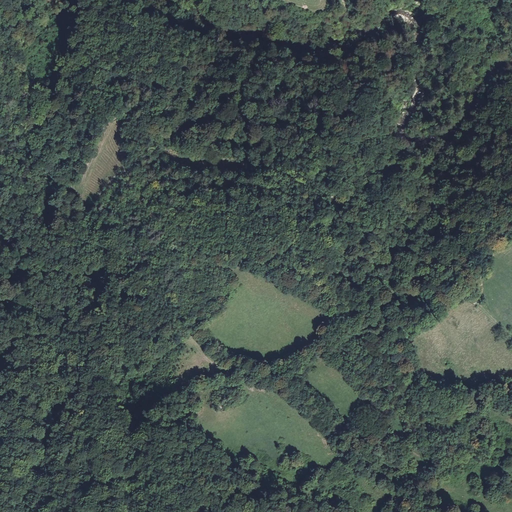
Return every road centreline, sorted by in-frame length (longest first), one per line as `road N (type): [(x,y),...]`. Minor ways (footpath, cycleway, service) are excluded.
road 1 (track): [(511,339),(469,300),(396,296),(326,236),(240,201),(200,200),(131,169),(80,208),(77,181),(111,116),(121,113),(170,152),(262,165),(325,192),(347,235)]
road 2 (track): [(97,325),(116,317),(174,249),(220,254),(274,271),(331,305),(426,387),(511,399)]
road 3 (track): [(75,195),(87,93),(107,57),(137,51),(221,94),(279,100)]
